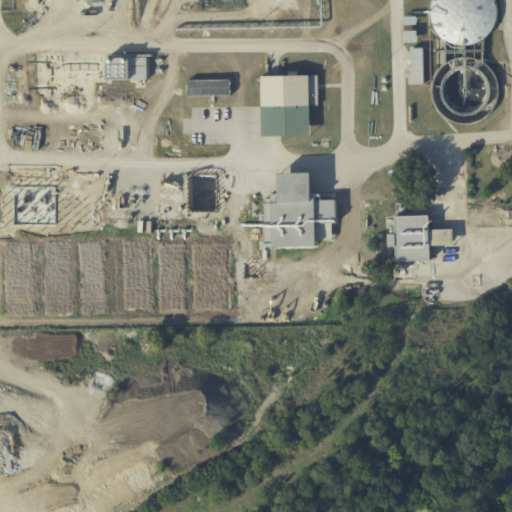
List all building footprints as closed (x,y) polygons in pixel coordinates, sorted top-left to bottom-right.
[(493,42),(495,0),(433,0),(432,22),(435,22),(434,39),(493,42)] [(417,30),(404,30),(404,42),(417,42),(417,30)] [(424,84),(424,47),(412,48),(412,65),(408,66),(408,84),(424,84)] [(148,54),(107,55),(107,80),(148,79),(148,54)] [(262,76),(262,136),(311,135),(310,105),(319,105),(318,75),(262,76)] [(230,95),(230,79),(188,79),(189,96),(230,95)] [(337,199),(313,199),(313,172),(279,172),(279,196),(265,196),(265,242),(273,242),(273,247),(317,246),(317,239),(333,239),(332,220),(337,220),(337,199)] [(430,260),(430,245),(454,244),(454,229),(429,229),(429,215),(395,216),(396,233),(388,234),(389,246),(396,246),(396,260),(430,260)]
